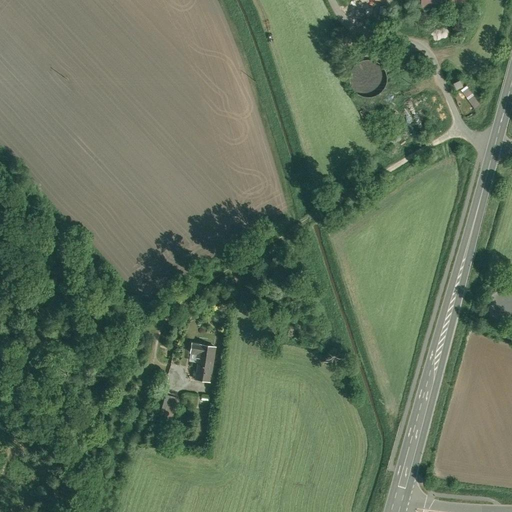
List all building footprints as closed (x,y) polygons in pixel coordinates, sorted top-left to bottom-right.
[(385,64),(381,59),(375,55),(368,54),(361,55),(355,59),(352,65),(350,72),(352,79),(356,85),(362,89),(369,90),(376,89),(382,84),(386,78),(387,71),(385,64)] [(462,79),(456,82),(457,86),(459,89),(466,86),(464,82),(462,79)] [(465,87),(460,91),(474,108),(479,104),(465,87)] [(210,382),(216,347),(193,343),(191,354),(198,355),(194,380),(210,382)] [(173,408),(178,391),(157,386),(152,402),(173,408)] [(197,401),(199,390),(188,388),(186,399),(197,401)]
